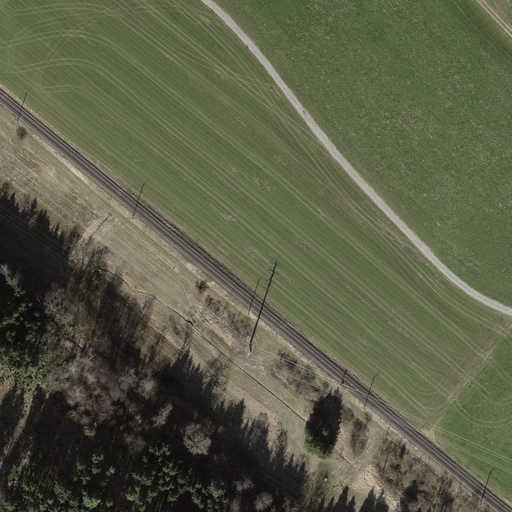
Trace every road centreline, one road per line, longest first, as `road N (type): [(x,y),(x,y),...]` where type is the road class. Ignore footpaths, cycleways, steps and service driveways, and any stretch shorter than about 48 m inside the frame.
road 1 (track): [(201,0),(259,55),(398,230),(436,266),(511,310)]
road 2 (track): [(0,259),(158,425),(256,511)]
